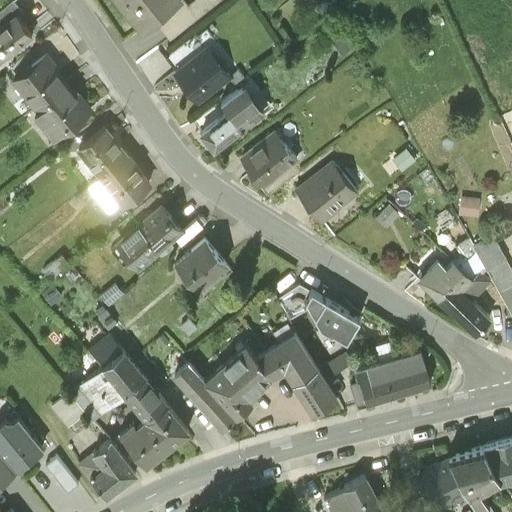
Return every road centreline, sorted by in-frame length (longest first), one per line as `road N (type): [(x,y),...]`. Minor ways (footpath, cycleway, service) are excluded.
road 1 (tertiary): [(511,384),(195,177),(64,0)]
road 2 (secondary): [(214,473),(511,396)]
